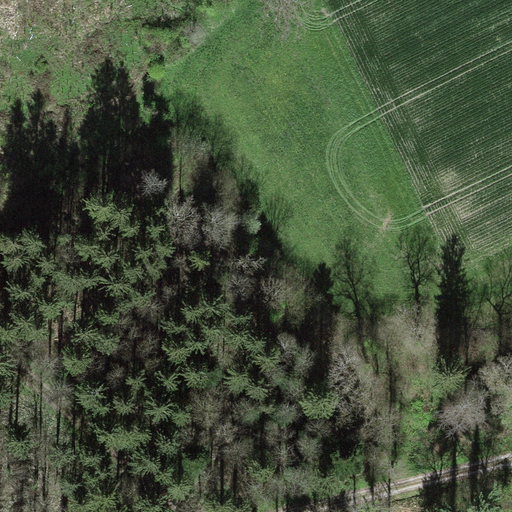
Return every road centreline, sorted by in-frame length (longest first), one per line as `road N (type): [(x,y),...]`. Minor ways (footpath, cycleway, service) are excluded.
road 1 (track): [(0,350),(177,511)]
road 2 (track): [(308,511),(511,462)]
